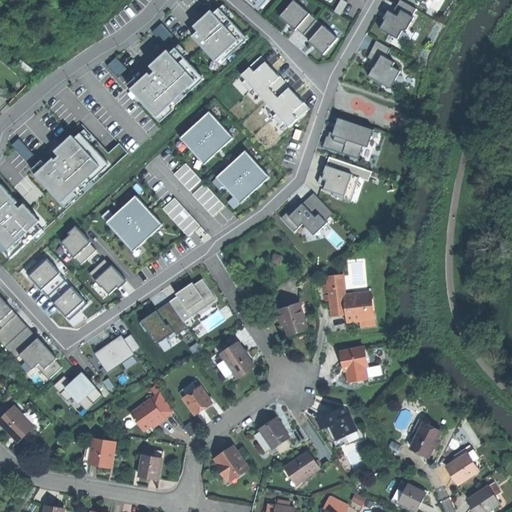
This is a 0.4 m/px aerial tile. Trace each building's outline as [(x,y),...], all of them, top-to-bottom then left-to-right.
[(340,15),(347,3),(342,0),(340,0),(334,12),(340,15)] [(400,11),(412,18),(417,9),(400,0),(399,0),(395,8),(400,11)] [(296,28),(308,14),(292,1),(279,17),(287,23),(295,30),(296,28)] [(218,7),(212,12),(237,40),(239,43),(245,38),(218,7)] [(213,61),(237,40),(212,12),(210,10),(201,17),(192,25),(197,30),(190,36),(213,61)] [(380,28),(396,37),(400,30),(406,29),(412,18),(400,11),(397,17),(389,13),(384,20),(380,28)] [(296,28),(303,34),(315,20),(308,14),(296,28)] [(303,34),(309,39),(321,25),(315,20),(303,34)] [(153,31),(164,44),(175,34),(163,22),(153,31)] [(309,39),(308,41),(315,47),(322,53),(336,37),(321,25),(309,39)] [(375,55),(378,58),(380,54),(383,49),(387,52),(389,48),(378,41),(368,57),(372,60),(375,55)] [(193,81),(164,50),(156,58),(148,65),(153,70),(148,75),(145,72),(128,89),(155,117),(193,81)] [(372,69),(368,75),(389,88),(399,71),(391,66),(393,62),(380,54),(378,58),(376,62),(372,69)] [(263,56),(242,75),(290,127),(311,108),(263,56)] [(109,65),(119,76),(127,69),(117,58),(109,65)] [(180,138),(203,163),(217,150),(230,137),(207,113),(180,138)] [(372,129),(337,118),(334,126),(331,135),(334,136),(347,140),(362,145),(367,147),(372,129)] [(292,138),(298,140),(301,131),(295,129),(292,138)] [(78,133),(72,138),(98,166),(77,185),(81,189),(108,165),(78,133)] [(343,153),(346,144),(332,140),(334,136),(331,135),(327,134),(323,146),(343,153)] [(51,158),(34,174),(59,201),(77,185),(98,166),(72,138),(69,135),(61,142),(53,150),(59,155),(53,160),(51,158)] [(334,136),(332,140),(346,144),(347,140),(334,136)] [(11,145),(28,163),(35,156),(18,138),(11,145)] [(362,145),(347,140),(346,144),(343,153),(358,158),(362,145)] [(230,165),(217,178),(240,202),(267,176),(244,152),(230,165)] [(189,190),(200,179),(185,163),(174,174),(189,190)] [(351,173),(326,166),(325,169),(324,172),(325,172),(323,178),(327,179),(325,186),(324,189),(344,195),(351,173)] [(317,183),(325,186),(327,179),(323,178),(325,172),(324,172),(321,171),(317,183)] [(358,176),(351,173),(344,195),(351,197),(358,176)] [(204,183),(192,195),(213,217),(225,206),(204,183)] [(0,240),(7,248),(37,221),(21,204),(16,208),(12,203),(14,202),(0,186),(0,240)] [(314,192),(302,204),(315,217),(318,214),(326,222),(335,214),(314,192)] [(132,250),(160,225),(147,211),(134,197),(106,222),(132,250)] [(163,209),(188,236),(200,225),(175,198),(163,209)] [(288,217),(302,204),(299,201),(290,209),(281,218),(294,231),(298,227),(288,217)] [(302,204),(288,217),(298,227),(302,223),(313,234),(326,222),(318,214),(315,217),(302,204)] [(68,250),(73,256),(89,242),(82,235),(76,227),(69,233),(71,235),(62,242),(69,250),(68,250)] [(89,242),(73,256),(80,264),(96,250),(89,242)] [(28,276),(45,260),(43,258),(26,273),(28,276)] [(35,282),(41,289),(58,273),(45,260),(28,276),(35,282)] [(95,280),(110,266),(104,260),(89,274),(95,280)] [(110,266),(95,280),(101,286),(102,285),(109,292),(116,285),(118,287),(124,281),(117,274),(110,266)] [(330,288),(346,286),(344,274),(328,276),(329,280),(330,288)] [(218,302),(202,278),(193,284),(193,285),(203,299),(186,310),(177,296),(170,301),(184,322),(193,316),(194,318),(218,302)] [(47,296),(53,303),(70,288),(64,281),(47,296)] [(177,296),(186,310),(203,299),(193,285),(193,284),(191,282),(183,288),(175,293),(177,296)] [(347,294),(346,286),(330,288),(330,290),(331,300),(333,316),(341,315),(347,314),(348,321),(355,320),(355,317),(361,316),(362,325),(376,323),(373,297),(357,299),(356,293),(347,294)] [(70,288),(53,303),(59,309),(65,315),(81,300),(70,288)] [(5,303),(0,297),(0,320),(11,310),(5,303)] [(81,300),(65,315),(68,319),(85,304),(81,300)] [(168,324),(174,331),(176,335),(187,327),(168,302),(156,311),(167,325),(168,324)] [(301,304),(281,310),(283,315),(282,316),(284,325),(286,325),(289,334),(299,331),(308,328),(301,304)] [(11,310),(0,320),(0,326),(1,327),(15,315),(11,310)] [(148,316),(141,322),(151,336),(153,335),(158,342),(174,331),(168,324),(167,325),(156,311),(148,316)] [(26,327),(15,315),(1,327),(0,328),(0,341),(4,346),(26,327)] [(26,327),(4,346),(14,358),(18,354),(36,338),(26,327)] [(123,339),(132,352),(139,347),(130,334),(123,339)] [(108,344),(95,353),(107,372),(134,354),(132,352),(123,339),(121,335),(108,344)] [(45,349),(36,338),(18,354),(31,369),(35,366),(39,363),(44,368),(54,359),(55,359),(45,349)] [(255,366),(238,343),(222,355),(238,378),(246,372),(255,366)] [(363,347),(341,352),(344,365),(345,372),(347,371),(350,382),(368,378),(365,367),(367,366),(363,347)] [(44,368),(39,363),(35,366),(48,379),(61,367),(54,359),(44,368)] [(91,384),(81,372),(68,384),(62,388),(70,397),(77,404),(87,395),(93,402),(101,395),(91,384)] [(67,400),(70,397),(62,388),(68,384),(63,378),(54,386),(67,400)] [(213,406),(201,387),(185,398),(197,416),(205,411),(213,406)] [(174,411),(161,392),(152,399),(165,418),(174,411)] [(165,418),(152,399),(132,413),(144,431),(153,424),(158,421),(159,423),(166,419),(165,418)] [(35,425),(15,405),(0,419),(0,422),(9,431),(19,441),(25,435),(27,436),(33,431),(31,429),(35,425)] [(332,413),(323,417),(327,427),(331,426),(341,447),(360,437),(350,417),(346,418),(345,415),(348,414),(344,407),(332,413)] [(327,427),(323,417),(317,420),(322,430),(327,427)] [(289,438),(275,418),(267,424),(259,429),(273,449),(289,438)] [(429,457),(434,447),(437,440),(442,431),(424,422),(411,448),(429,457)] [(331,426),(327,427),(338,448),(341,447),(331,426)] [(100,465),(112,467),(116,442),(95,439),(91,463),(100,465)] [(455,459),(466,452),(471,449),(468,445),(452,455),(455,459)] [(160,472),(164,450),(154,448),(153,456),(144,454),(140,475),(159,478),(160,472)] [(242,459),(235,448),(217,460),(221,467),(219,468),(224,475),(228,480),(232,478),(234,480),(249,470),(244,462),(242,463),(240,460),(242,459)] [(309,451),(303,455),(299,458),(287,466),(298,483),(321,468),(309,451)] [(472,451),(467,454),(472,461),(477,458),(472,451)] [(467,454),(466,452),(455,459),(445,466),(451,475),(457,485),(478,471),(472,461),(467,454)] [(427,493),(409,484),(399,502),(417,511),(421,503),(427,493)] [(488,487),(494,497),(500,493),(494,484),(488,487)] [(487,511),(499,505),(494,497),(488,487),(467,500),(471,505),(475,511),(487,511)] [(353,501),(364,505),(366,497),(356,493),(353,501)] [(324,509),(330,511),(343,511),(346,504),(327,496),(322,508),(324,509)] [(56,505),(45,503),(43,511),(64,511),(66,506),(56,505)]
